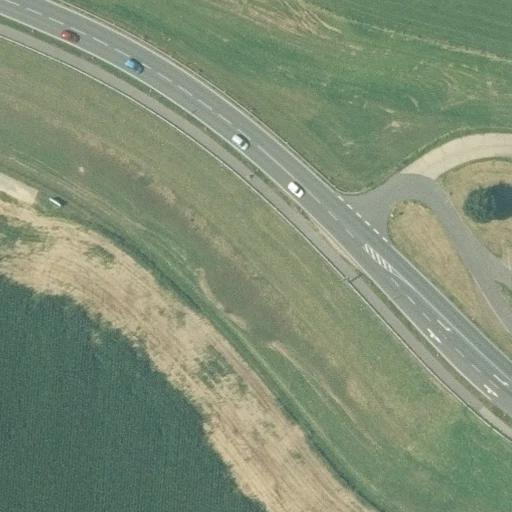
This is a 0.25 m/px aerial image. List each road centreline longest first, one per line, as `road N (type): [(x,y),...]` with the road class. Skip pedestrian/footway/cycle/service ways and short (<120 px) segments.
road 1 (secondary): [(511,394),(264,152),(132,64),(0,3)]
road 2 (track): [(130,279),(0,177)]
road 3 (track): [(389,194),(450,154),(511,146)]
